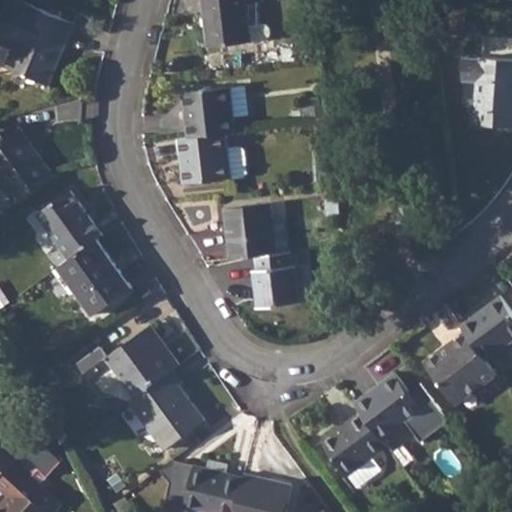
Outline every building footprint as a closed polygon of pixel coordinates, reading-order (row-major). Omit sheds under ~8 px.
[(24,0),(6,0),(0,16),(0,62),(50,83),(75,21),(24,0)] [(246,0),(205,0),(211,45),(260,39),(264,35),(266,31),(267,27),(266,24),(263,19),(260,0),(247,1),(246,0)] [(465,57),(463,80),(477,80),(476,107),(479,107),(478,124),(511,125),(511,57),(480,55),(479,58),(465,57)] [(184,92),(189,136),(228,131),(237,130),(236,115),(250,114),(247,85),(184,92)] [(4,123),(0,125),(0,141),(12,133),(4,123)] [(0,179),(17,202),(55,174),(21,127),(0,141),(0,179)] [(189,136),(180,137),(185,182),(233,175),(228,131),(189,136)] [(49,250),(60,265),(99,237),(105,232),(73,189),(41,212),(61,241),(49,250)] [(226,207),(231,258),(258,255),(278,253),(272,202),(226,207)] [(99,237),(60,265),(96,313),(134,286),(99,237)] [(278,253),(258,255),(260,269),(256,269),(261,308),(302,303),(297,265),(294,265),(292,251),(278,253)] [(511,309),(501,295),(462,324),(468,333),(488,360),(511,341),(511,309)] [(115,365),(137,396),(176,367),(148,328),(109,356),(102,347),(81,363),(94,381),(115,365)] [(488,360),(468,333),(426,363),(458,405),(499,374),(488,360)] [(137,396),(131,400),(166,448),(206,419),(182,385),(186,381),(176,367),(137,396)] [(396,372),(357,402),(363,410),(384,438),(424,408),(396,372)] [(384,438),(363,410),(324,439),(359,488),(386,468),(377,456),(390,446),(384,438)] [(0,480),(15,463),(22,456),(0,434),(0,480)] [(15,463),(0,480),(0,489),(7,495),(13,490),(17,493),(11,499),(6,504),(0,511),(47,511),(37,503),(47,491),(15,463)] [(187,507),(207,511),(236,511),(244,476),(196,466),(187,507)] [(236,511),(288,511),(295,483),(245,472),(244,476),(236,511)]
